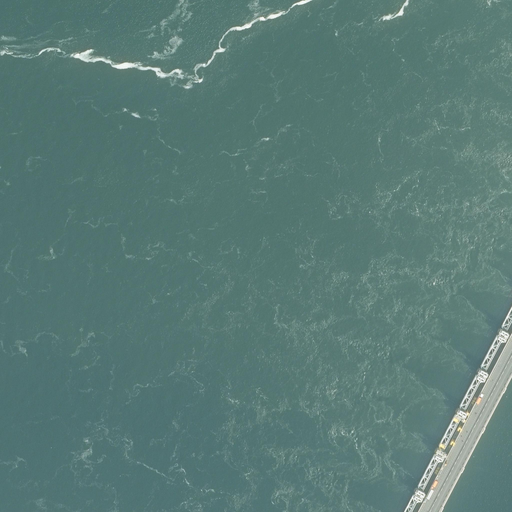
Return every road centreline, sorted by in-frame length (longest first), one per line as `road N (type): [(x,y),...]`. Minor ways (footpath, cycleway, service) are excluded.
road 1 (unclassified): [(421,511),(511,339)]
road 2 (primary): [(431,511),(511,359)]
